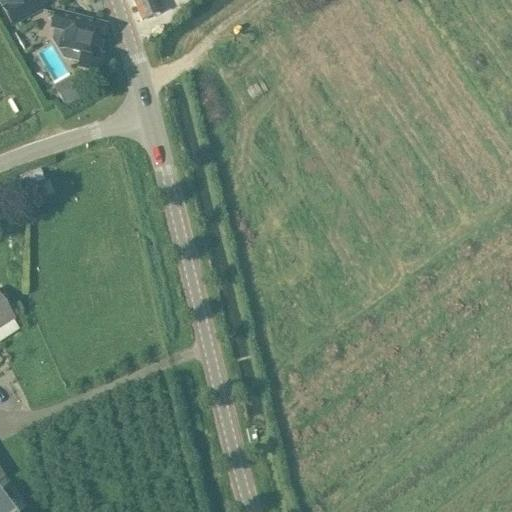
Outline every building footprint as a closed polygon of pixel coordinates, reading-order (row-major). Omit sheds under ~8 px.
[(42,11),(35,0),(0,0),(0,1),(4,8),(14,26),(42,11)] [(154,0),(133,0),(142,23),(161,16),(154,0)] [(102,43),(103,43),(106,27),(72,18),(71,19),(64,17),(60,31),(68,33),(89,38),(85,52),(82,51),(77,69),(99,74),(103,57),(99,56),(102,43)] [(0,328),(15,319),(0,296),(0,328)] [(0,511),(14,511),(1,492),(0,492),(0,490),(9,485),(0,471),(0,511)]
